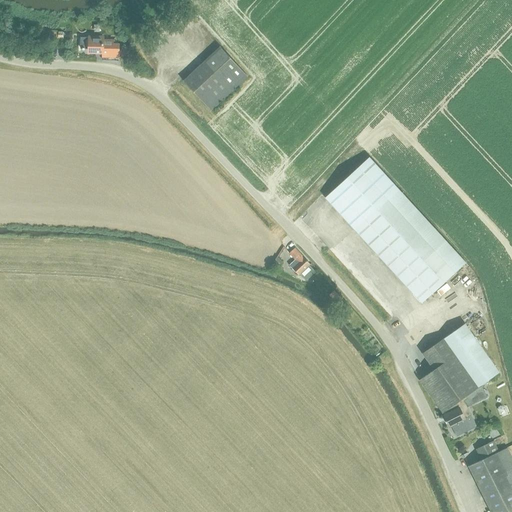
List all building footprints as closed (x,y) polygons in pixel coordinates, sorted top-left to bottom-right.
[(102,53),(102,56),(123,57),(123,50),(118,50),(118,48),(116,48),(116,44),(113,44),(113,41),(103,40),(103,37),(89,37),(89,38),(81,38),(81,48),(83,48),(82,50),(85,50),(85,48),(89,49),(95,49),(95,53),(102,53)] [(211,110),(248,76),(220,46),(183,81),(211,110)] [(466,263),(398,189),(369,157),(324,197),(421,303),(466,263)] [(294,247),(289,252),(296,259),(289,265),(298,275),(299,274),(307,280),(316,272),(310,265),(310,264),(294,247)] [(277,267),(282,262),(277,256),(272,264),(277,267)] [(338,305),(344,300),(340,296),(337,293),(332,298),(338,305)] [(422,378),(419,380),(424,387),(442,413),(443,412),(445,415),(444,416),(449,427),(451,426),(456,437),(476,427),(471,415),(464,401),(467,399),(465,397),(478,388),(499,373),(464,324),(443,339),(422,353),(434,370),(422,378)] [(476,449),(481,460),(498,452),(493,440),(476,449)] [(510,511),(511,511),(511,457),(507,448),(498,452),(481,460),(468,466),(490,511),(510,511)]
